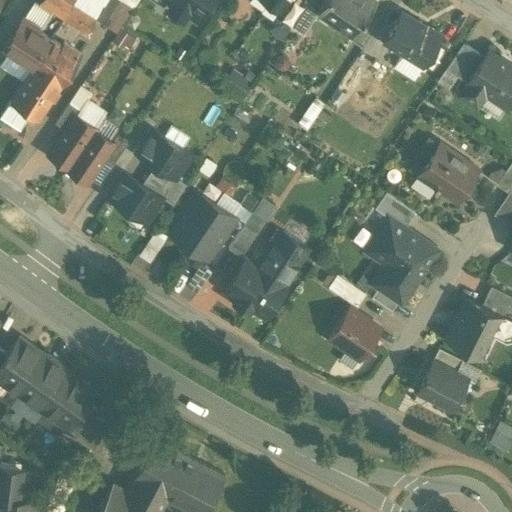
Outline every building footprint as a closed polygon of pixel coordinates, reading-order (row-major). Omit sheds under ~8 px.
[(67,0),(40,0),(38,4),(33,0),(23,16),(51,34),(63,18),(72,3),(67,0)] [(103,6),(93,0),(73,0),(72,3),(96,17),(103,6)] [(208,0),(168,0),(171,1),(168,6),(182,16),(185,11),(196,18),(208,0)] [(286,0),(283,6),(281,5),(274,16),(290,26),(307,0),(286,0)] [(323,0),(317,9),(318,9),(319,8),(353,31),(352,32),(353,33),(361,22),(362,22),(375,2),(371,0),(323,0)] [(96,17),(72,3),(63,18),(86,33),(96,17)] [(424,26),(400,11),(382,41),(422,66),(441,35),(425,25),(424,26)] [(23,16),(2,48),(31,66),(51,34),(23,16)] [(86,33),(63,18),(51,34),(80,52),(89,37),(85,34),(86,33)] [(51,34),(31,66),(40,72),(36,79),(40,81),(35,89),(21,80),(9,99),(37,118),(43,110),(42,109),(46,103),(47,103),(60,85),(80,53),(80,52),(51,34)] [(462,43),(445,69),(466,83),(467,81),(466,81),(482,57),(462,43)] [(510,66),(486,50),(482,57),(466,81),(467,81),(466,83),(459,94),(475,105),(476,104),(475,103),(483,92),(506,107),(507,106),(506,106),(511,97),(511,69),(509,68),(510,66)] [(397,99),(349,67),(324,103),(373,135),(397,99)] [(221,87),(239,98),(251,79),(232,68),(221,87)] [(68,101),(54,122),(64,129),(74,113),(76,114),(79,108),(68,101)] [(64,129),(48,151),(55,155),(60,154),(61,160),(60,162),(66,166),(67,166),(92,128),(93,128),(94,127),(76,114),(74,113),(64,129)] [(92,128),(67,166),(66,166),(65,167),(72,172),(74,170),(79,170),(80,175),(86,179),(102,157),(112,141),(111,140),(93,128),(92,128)] [(152,128),(137,150),(174,175),(189,153),(152,128)] [(126,142),(115,135),(111,140),(112,141),(102,157),(111,164),(126,142)] [(496,182),(437,142),(416,173),(417,174),(419,172),(434,182),(431,186),(434,188),(435,186),(455,199),(456,198),(455,197),(474,168),(495,184),(496,182)] [(496,182),(495,184),(507,192),(511,183),(511,159),(496,182)] [(124,171),(108,194),(145,219),(160,196),(124,171)] [(195,189),(185,204),(182,204),(175,214),(176,217),(167,230),(186,243),(214,202),(195,189)] [(511,189),(509,189),(492,213),(511,223),(511,189)] [(414,212),(384,191),(373,207),(386,216),(387,215),(404,227),(414,212)] [(274,204),(261,196),(252,210),(264,219),(274,204)] [(214,202),(186,243),(206,256),(214,243),(217,243),(224,233),(223,230),(234,215),(214,202)] [(252,210),(227,247),(240,256),(264,219),(252,210)] [(404,227),(387,215),(386,216),(364,248),(383,262),(370,281),(377,286),(397,299),(400,302),(436,249),(404,227)] [(280,230),(257,265),(282,282),(306,247),(280,230)] [(152,233),(139,253),(149,259),(162,240),(152,233)] [(257,265),(244,257),(224,287),(237,295),(233,301),(247,310),(250,305),(263,315),(284,283),(282,282),(257,265)] [(199,264),(186,284),(196,290),(209,271),(199,264)] [(365,292),(336,272),(326,285),(356,306),(365,292)] [(511,312),(511,296),(490,285),(483,299),(511,313),(511,312)] [(397,299),(377,286),(370,296),(390,309),(397,299)] [(511,319),(466,297),(445,339),(482,357),(483,355),(477,353),(488,331),(505,340),(511,338),(511,335),(511,319)] [(379,327),(348,306),(327,336),(359,357),(379,327)] [(68,371),(43,353),(42,353),(18,336),(6,353),(0,361),(0,379),(17,392),(18,391),(41,407),(41,408),(66,425),(67,426),(85,400),(93,388),(68,371)] [(461,359),(438,348),(432,360),(455,371),(461,359)] [(432,360),(430,359),(415,389),(451,408),(467,378),(455,371),(432,360)] [(98,410),(85,400),(67,426),(66,425),(63,429),(92,449),(106,422),(95,414),(98,410)] [(511,426),(496,419),(486,440),(504,448),(511,431),(511,426)] [(126,489),(112,481),(95,511),(158,511),(166,498),(192,511),(203,511),(224,474),(152,437),(130,480),(126,489)] [(0,465),(0,511),(33,511),(35,506),(32,503),(33,499),(17,498),(21,468),(0,465)] [(33,469),(21,468),(17,498),(33,499),(39,495),(40,495),(42,475),(33,469)]
